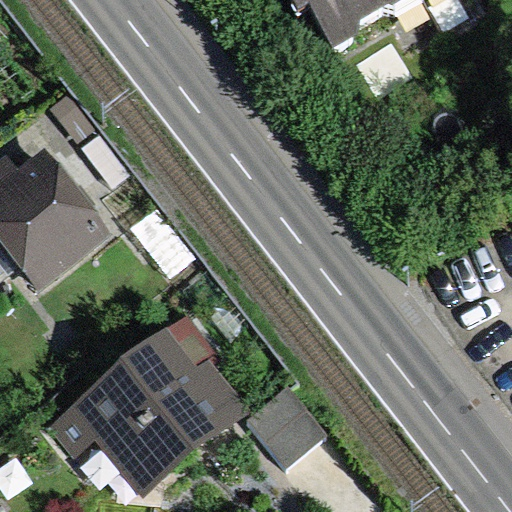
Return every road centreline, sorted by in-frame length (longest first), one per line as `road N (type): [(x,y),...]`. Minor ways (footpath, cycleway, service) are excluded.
road 1 (primary): [(507,511),(109,0)]
road 2 (unknown): [(397,371),(511,307)]
